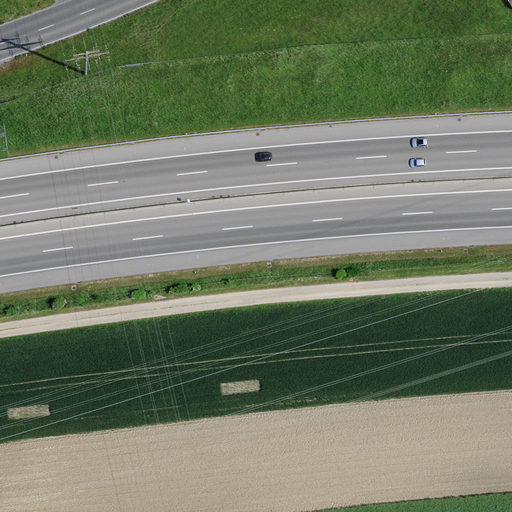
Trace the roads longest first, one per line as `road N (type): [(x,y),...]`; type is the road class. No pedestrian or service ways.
road 1 (track): [(0,330),(240,299),(511,278)]
road 2 (motorway): [(511,149),(308,161),(0,198)]
road 3 (motorway): [(0,257),(312,220),(511,208)]
road 4 (primary): [(0,43),(115,0)]
